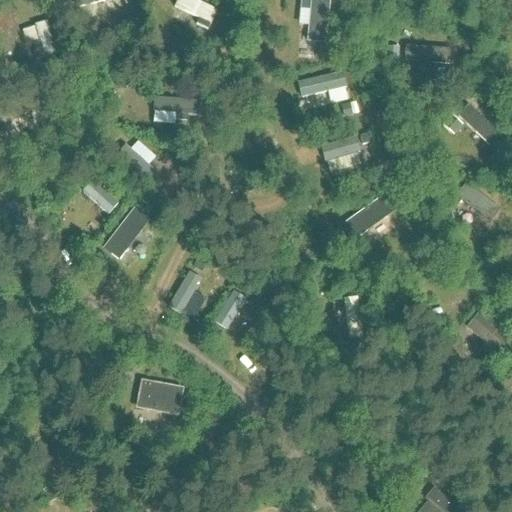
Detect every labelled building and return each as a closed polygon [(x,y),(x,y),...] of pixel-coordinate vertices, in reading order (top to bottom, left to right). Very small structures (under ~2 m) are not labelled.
[(153,0),(148,0),(144,11),(164,20),(170,8),(153,0)] [(0,41),(8,38),(2,22),(0,23),(0,41)] [(398,50),(385,49),(385,61),(398,62),(398,50)] [(58,58),(44,62),(48,75),(62,71),(58,58)] [(216,105),(217,97),(202,95),(201,104),(216,105)] [(349,105),(340,107),(344,120),(352,118),(349,105)] [(367,136),(359,138),(362,147),(369,145),(367,136)] [(109,150),(100,143),(95,150),(104,157),(109,150)] [(44,221),(62,229),(73,204),(55,196),(44,221)] [(444,227),(453,223),(448,212),(439,215),(444,227)] [(91,264),(112,230),(99,222),(78,256),(91,264)] [(432,234),(423,235),(424,248),(433,247),(432,234)] [(235,289),(243,293),(248,282),(240,278),(235,289)] [(190,332),(200,341),(224,313),(215,304),(190,332)] [(511,347),(508,344),(502,352),(511,359),(511,347)] [(130,382),(130,372),(121,371),(120,382),(130,382)] [(511,379),(503,385),(503,386),(510,397),(511,398),(511,397),(511,379)] [(135,412),(179,420),(184,392),(141,383),(135,412)] [(424,500),(428,503),(421,511),(461,511),(433,489),(424,500)] [(43,496),(49,505),(57,499),(51,490),(50,490),(43,495),(43,496)] [(265,511),(277,511),(277,503),(265,503),(265,511)]
